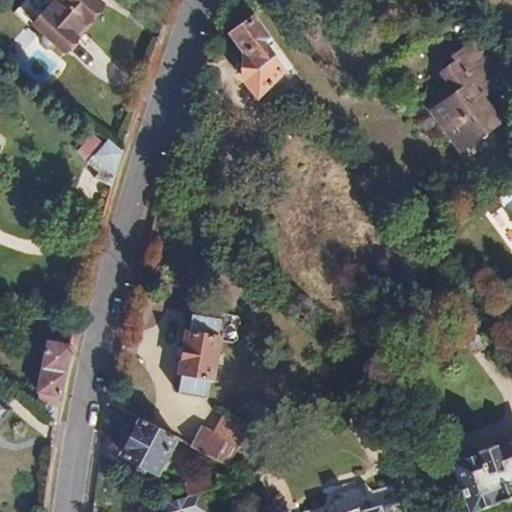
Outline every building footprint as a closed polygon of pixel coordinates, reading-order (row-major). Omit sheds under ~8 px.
[(83,21),(99,3),(96,0),(51,0),(31,24),(41,33),(41,35),(41,39),(43,41),(46,43),(49,43),(52,43),(61,51),(74,36),(73,35),(84,22),(83,21)] [(293,68),(257,20),(232,38),(248,59),(246,82),(260,99),(293,68)] [(38,80),(56,61),(25,32),(7,50),(38,80)] [(494,66),(475,39),(452,56),(456,61),(471,82),(484,73),(494,66)] [(500,122),(482,96),(494,87),(484,73),(471,82),(456,61),(442,71),(449,82),(457,93),(448,100),(431,112),(452,141),(456,137),(463,146),(485,130),(486,132),(500,122)] [(457,93),(449,82),(440,89),(448,100),(457,93)] [(118,170),(123,152),(107,139),(89,164),(114,183),(118,170)] [(511,187),(498,198),(511,216),(511,187)] [(217,255),(237,231),(223,220),(204,245),(217,255)] [(455,330),(474,317),(467,306),(432,331),(439,341),(455,330)] [(211,320),(181,315),(178,333),(175,332),(167,373),(171,374),(167,394),(197,399),(200,379),(203,380),(210,338),(208,338),(211,320)] [(493,342),(474,317),(455,330),(473,355),(493,342)] [(57,418),(67,366),(72,344),(48,340),(37,405),(56,422),(57,418)] [(419,377),(420,364),(415,359),(404,367),(408,380),(419,377)] [(428,449),(412,394),(388,401),(395,428),(408,425),(416,453),(428,449)] [(0,420),(10,408),(0,399),(0,420)] [(157,472),(175,438),(142,420),(123,455),(157,472)] [(226,465),(241,437),(214,422),(206,437),(196,433),(188,445),(226,465)] [(455,462),(472,509),(477,506),(477,508),(511,495),(511,441),(496,447),(495,443),(476,449),(478,454),(455,462)] [(216,488),(212,478),(187,486),(190,496),(199,494),(216,488)] [(205,511),(199,494),(190,496),(154,507),(155,511),(205,511)] [(406,511),(404,501),(363,511),(362,511),(361,506),(348,509),(348,511),(406,511)]
